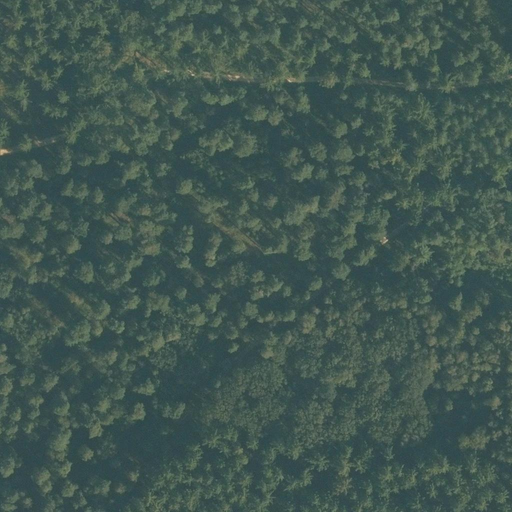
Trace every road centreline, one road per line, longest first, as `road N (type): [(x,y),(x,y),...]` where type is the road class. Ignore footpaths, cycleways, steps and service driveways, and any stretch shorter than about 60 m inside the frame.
road 1 (track): [(511,76),(413,87),(315,76),(264,83),(149,74),(69,135),(0,153)]
road 2 (track): [(191,409),(511,454)]
